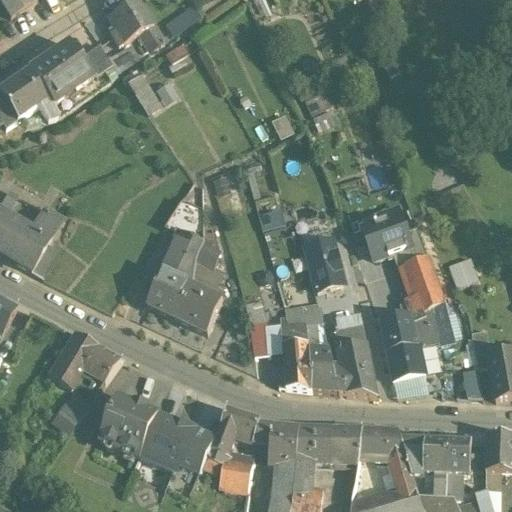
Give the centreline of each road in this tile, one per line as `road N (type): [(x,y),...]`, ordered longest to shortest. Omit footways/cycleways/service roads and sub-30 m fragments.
road 1 (tertiary): [(0,284),(146,358),(281,411),(511,422)]
road 2 (residential): [(107,0),(0,64)]
